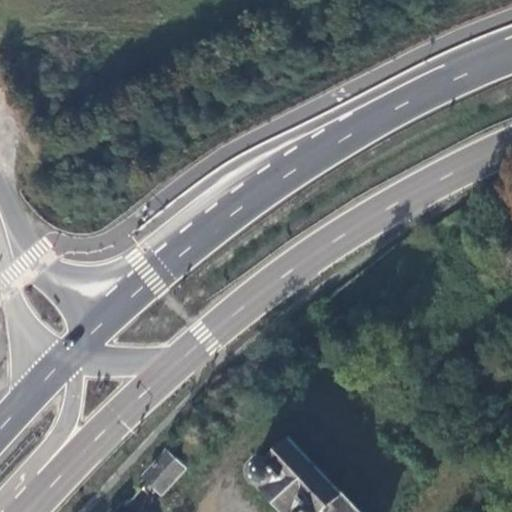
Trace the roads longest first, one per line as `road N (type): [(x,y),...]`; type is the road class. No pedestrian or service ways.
road 1 (primary): [(511,54),(330,144),(144,282)]
road 2 (primary): [(165,371),(312,253),(511,144)]
road 3 (track): [(0,36),(113,60),(250,10),(304,0)]
road 4 (primary): [(52,491),(165,371)]
road 5 (unclassified): [(52,491),(69,418),(72,353)]
